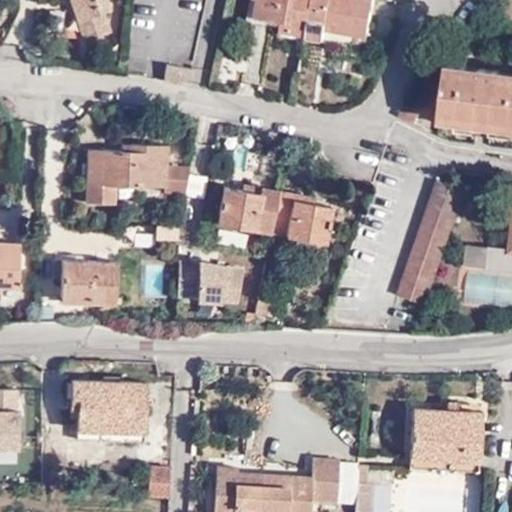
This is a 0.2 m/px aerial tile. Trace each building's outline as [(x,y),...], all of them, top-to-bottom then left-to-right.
[(75,0),(78,9),(86,32),(112,24),(107,4),(112,3),(110,0),(75,0)] [(308,0),(253,0),(252,12),(288,19),(286,27),(302,31),(308,0)] [(308,0),(302,31),(301,34),(319,37),(322,25),(362,34),(368,0),(308,0)] [(169,61),(168,77),(192,77),(193,61),(169,61)] [(511,71),(443,64),(437,117),(511,125),(511,71)] [(166,193),(184,192),(190,166),(168,166),(168,146),(132,145),(131,151),(123,151),(91,151),(90,202),(119,204),(119,185),(166,186),(166,193)] [(394,294),(420,303),(458,189),(432,180),(394,294)] [(256,218),(270,221),(277,191),(241,184),(239,190),(223,187),(215,222),(254,231),(256,218)] [(277,191),(270,221),(284,224),(282,236),(323,244),(329,208),(313,204),(314,198),(277,191)] [(511,202),(505,250),(485,248),(482,271),(511,273),(511,202)] [(20,241),(0,240),(0,297),(2,297),(2,284),(18,286),(20,241)] [(90,294),(90,300),(117,301),(116,259),(64,258),(64,292),(90,294)] [(195,299),(236,301),(242,267),(196,259),(177,258),(176,295),(195,296),(195,299)] [(254,298),(248,325),(257,326),(257,325),(258,318),(262,319),(265,300),(254,298)] [(79,402),(79,422),(146,422),(148,375),(74,373),(73,401),(79,402)] [(0,381),(0,445),(21,445),(20,381),(0,381)] [(414,403),(411,452),(480,455),(483,408),(414,403)] [(146,422),(79,422),(79,431),(145,432),(146,422)] [(480,455),(411,452),(410,467),(479,472),(480,455)] [(261,484),(261,471),(239,470),(236,465),(216,464),(213,511),(290,511),(303,511),(313,511),(315,498),(340,498),(342,455),(313,454),(312,474),(290,473),(288,485),(261,484)] [(372,463),(361,463),(358,509),(375,509),(377,481),(372,481),(372,463)] [(167,498),(169,466),(147,464),(146,497),(167,498)] [(290,473),(261,471),(261,484),(288,485),(290,473)] [(395,511),(477,511),(480,476),(387,471),(385,505),(396,506),(395,511)]
